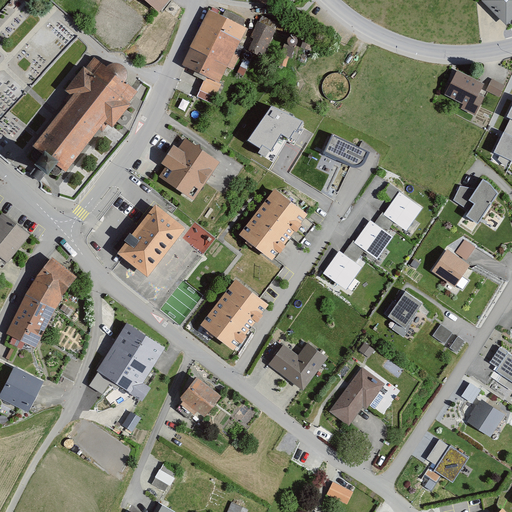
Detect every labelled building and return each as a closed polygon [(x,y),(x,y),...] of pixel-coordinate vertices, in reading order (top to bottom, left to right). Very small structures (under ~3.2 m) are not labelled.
[(511,19),(511,0),(484,0),(508,23),(511,19)] [(212,7),(198,33),(233,52),(247,25),(212,7)] [(277,28),(260,19),(251,36),(255,38),(251,46),(263,53),(277,28)] [(198,33),(184,60),(219,78),(233,52),(198,33)] [(75,91),(40,135),(48,141),(38,154),(51,164),(58,154),(69,163),(110,110),(118,117),(124,109),(141,88),(98,54),(89,66),(85,63),(67,85),(75,91)] [(486,80),(460,67),(447,92),(474,105),(486,80)] [(506,84),(495,79),(489,90),(501,95),(506,84)] [(300,121),(271,104),(251,139),(260,145),(262,141),(271,147),(281,130),(289,135),(294,127),(296,128),(300,121)] [(511,134),(504,131),(494,152),(511,160),(511,134)] [(222,160),(189,136),(182,146),(176,142),(163,159),(175,167),(166,179),(178,187),(193,198),(222,160)] [(366,150),(332,136),(326,150),(353,162),(358,162),(362,159),(366,150)] [(464,210),(479,221),(502,192),(493,180),(483,175),(475,184),(457,178),(447,195),(465,204),(464,210)] [(309,208),(276,185),(243,232),(276,255),(309,208)] [(400,186),(383,209),(409,228),(426,206),(400,186)] [(187,224),(160,202),(120,250),(147,272),(187,224)] [(30,236),(2,213),(0,214),(0,251),(11,260),(30,236)] [(370,216),(355,237),(380,255),(395,234),(370,216)] [(463,234),(456,243),(465,251),(472,242),(463,234)] [(447,245),(431,267),(456,285),(472,262),(447,245)] [(338,247),(323,269),(349,288),(365,264),(338,247)] [(77,272),(50,257),(30,293),(57,308),(77,272)] [(271,299),(239,275),(204,322),(236,346),(271,299)] [(404,286),(386,312),(408,327),(425,301),(404,286)] [(57,308),(30,293),(9,331),(35,346),(57,308)] [(439,319),(430,331),(445,341),(453,329),(439,319)] [(168,344),(129,320),(92,381),(117,396),(124,385),(138,393),(168,344)] [(455,333),(448,344),(458,351),(465,339),(455,333)] [(511,377),(511,349),(502,342),(491,358),(500,364),(497,368),(511,377)] [(302,355),(284,343),(271,363),(307,387),(328,356),(309,343),(302,355)] [(45,379),(16,365),(2,395),(31,409),(45,379)] [(359,366),(332,411),(352,423),(366,401),(373,405),(387,383),(359,366)] [(221,391),(196,376),(182,398),(207,413),(221,391)] [(477,381),(467,395),(478,402),(488,389),(477,381)] [(471,418),(497,436),(511,414),(485,397),(471,418)] [(133,429),(141,416),(131,409),(123,423),(133,429)] [(455,480),(472,456),(440,435),(425,458),(431,461),(424,471),(435,478),(440,470),(455,480)] [(160,463),(152,485),(168,490),(176,469),(160,463)] [(327,493),(348,502),(354,489),(333,479),(327,493)] [(231,500),(226,511),(241,511),(244,505),(231,500)]
